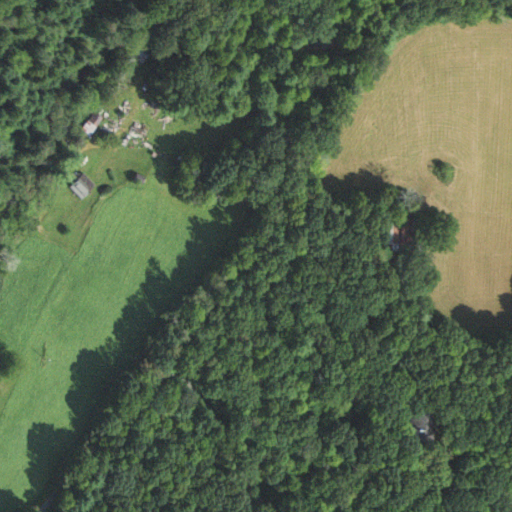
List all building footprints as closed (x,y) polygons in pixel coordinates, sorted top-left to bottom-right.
[(128,59),(137,68),(151,55),(141,46),(128,59)] [(81,133),(90,138),(102,117),(93,112),(81,133)] [(68,186),(81,201),(96,187),(82,172),(68,186)] [(392,248),(403,248),(403,217),(392,217),(392,248)] [(418,219),(407,218),(406,244),(417,244),(418,219)] [(410,417),(410,444),(433,444),(433,405),(417,405),(417,417),(410,417)]
